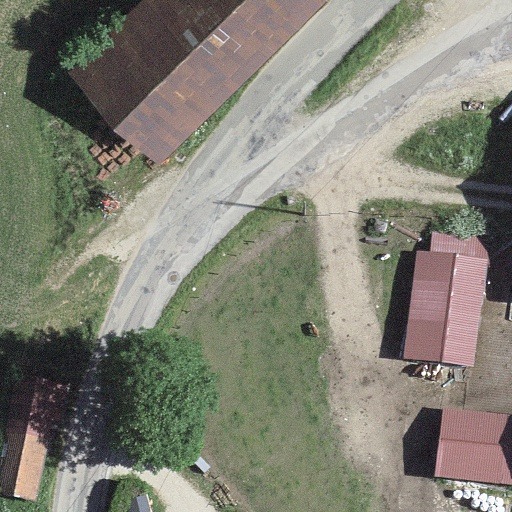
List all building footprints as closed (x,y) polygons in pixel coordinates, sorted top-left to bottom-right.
[(311,0),(154,0),(88,66),(163,145),(311,0)] [(415,251),(401,363),(476,372),(490,260),(415,251)] [(60,392),(24,386),(18,417),(53,422),(60,392)] [(72,394),(60,392),(53,422),(68,424),(74,394),(72,394)] [(53,422),(18,417),(15,439),(48,445),(53,422)] [(48,445),(15,439),(5,494),(38,501),(48,445)]
